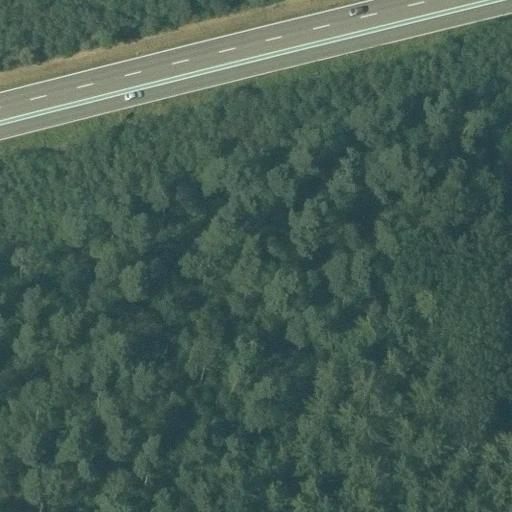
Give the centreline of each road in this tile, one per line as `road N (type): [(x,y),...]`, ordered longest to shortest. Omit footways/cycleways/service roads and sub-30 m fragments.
road 1 (track): [(511,301),(506,264),(482,244),(454,238),(419,260),(369,329),(0,425)]
road 2 (trunk): [(0,136),(511,8)]
road 3 (trunk): [(440,0),(0,110)]
